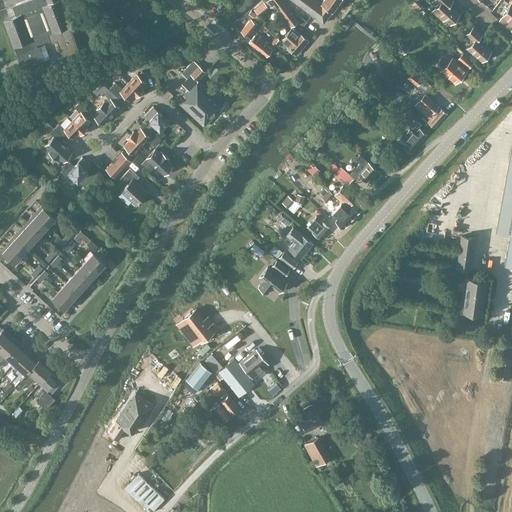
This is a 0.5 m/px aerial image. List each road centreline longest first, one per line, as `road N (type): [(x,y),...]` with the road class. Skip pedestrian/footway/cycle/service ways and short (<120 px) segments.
road 1 (tertiary): [(431,511),(333,335),(328,297),(348,253),(511,73)]
road 2 (tertiary): [(90,365),(214,151)]
road 3 (residential): [(214,151),(151,96),(95,154),(78,149)]
road 4 (tertiary): [(13,511),(90,365)]
road 5 (residential): [(90,365),(11,299),(0,274)]
road 6 (tertiary): [(267,82),(177,0)]
